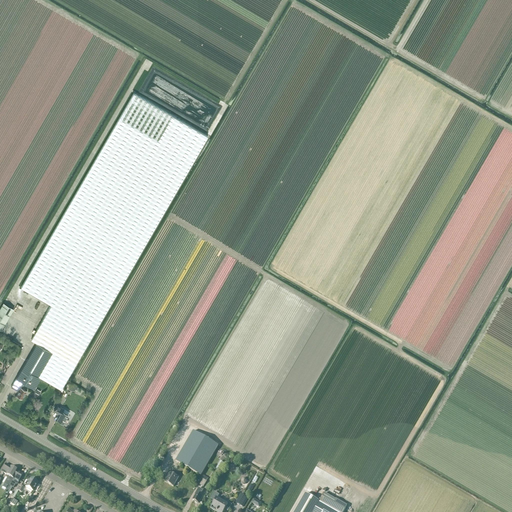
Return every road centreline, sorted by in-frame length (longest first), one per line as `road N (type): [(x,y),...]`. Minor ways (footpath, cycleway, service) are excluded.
road 1 (tertiary): [(164,511),(0,416)]
road 2 (unclassified): [(110,511),(0,447)]
